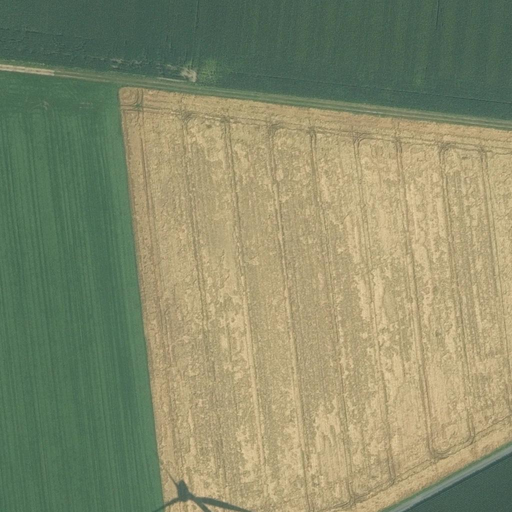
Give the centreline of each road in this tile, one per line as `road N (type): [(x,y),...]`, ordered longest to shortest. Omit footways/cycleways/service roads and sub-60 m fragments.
road 1 (track): [(0,68),(511,127)]
road 2 (track): [(389,511),(511,446)]
